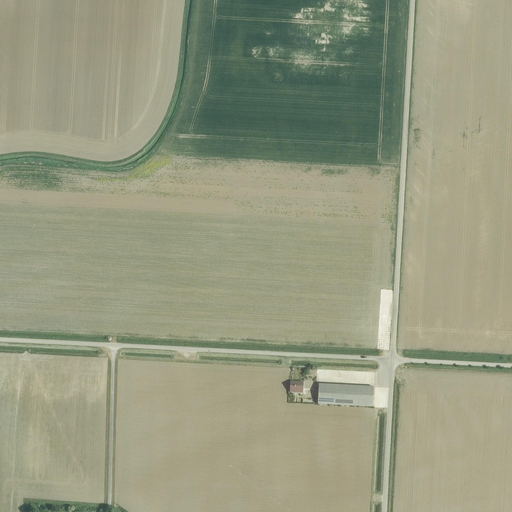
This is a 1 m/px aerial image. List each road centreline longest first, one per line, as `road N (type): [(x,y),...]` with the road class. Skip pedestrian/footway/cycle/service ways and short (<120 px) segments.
road 1 (unclassified): [(392,360),(0,339)]
road 2 (unclassified): [(392,360),(412,0)]
road 3 (unclassified): [(383,511),(392,360)]
road 4 (unclassified): [(511,365),(392,360)]
